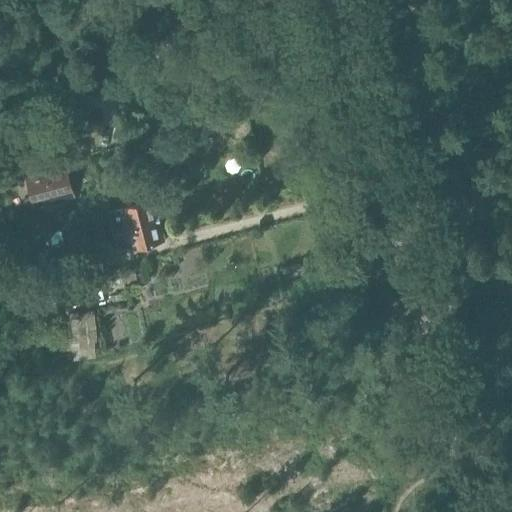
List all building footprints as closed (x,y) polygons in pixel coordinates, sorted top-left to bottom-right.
[(35,201),(72,192),(66,165),(28,174),(35,201)] [(117,227),(159,217),(155,197),(108,208),(113,228),(117,227)] [(159,217),(117,227),(117,231),(115,232),(118,247),(164,237),(159,217)] [(65,233),(68,243),(87,238),(85,228),(65,233)] [(87,238),(68,243),(70,253),(90,248),(87,238)] [(53,299),(72,293),(67,278),(48,284),(53,299)] [(95,340),(92,310),(69,313),(74,358),(92,356),(90,341),(95,340)]
